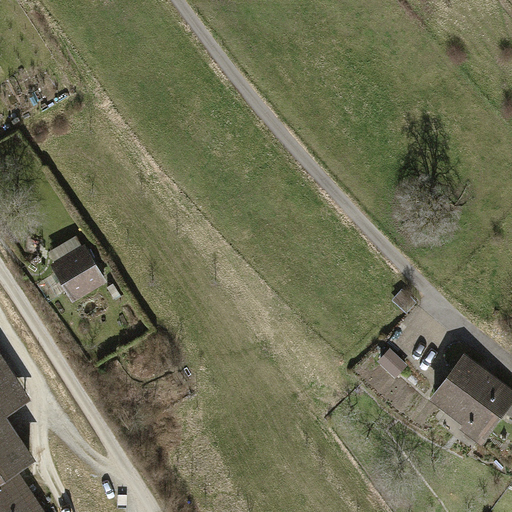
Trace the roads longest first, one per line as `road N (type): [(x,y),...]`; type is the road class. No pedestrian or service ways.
road 1 (residential): [(175,0),(410,276),(511,369)]
road 2 (residential): [(0,271),(155,511)]
